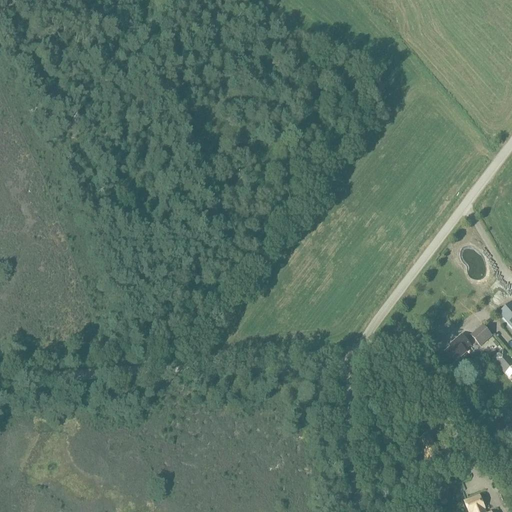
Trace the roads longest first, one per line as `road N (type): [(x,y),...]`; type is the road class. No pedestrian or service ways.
road 1 (unclassified): [(361,511),(349,416),(356,354),(511,142)]
road 2 (track): [(0,382),(356,354)]
